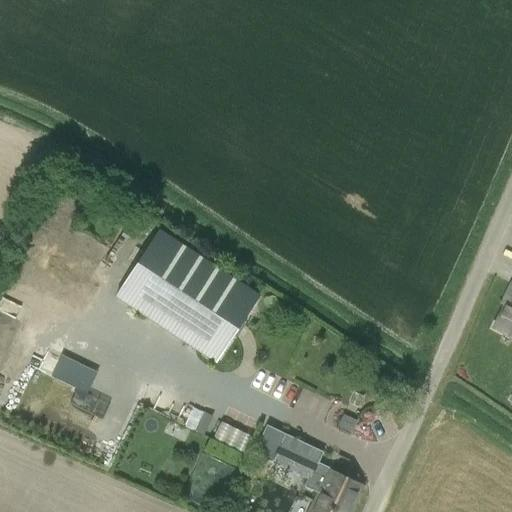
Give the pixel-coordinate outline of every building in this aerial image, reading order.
[(153,238),(114,297),(193,349),(215,363),(235,333),(242,321),(259,296),(221,271),(158,230),(153,238)] [(511,285),(510,285),(501,304),(504,306),(493,328),(511,337),(511,285)] [(0,348),(3,350),(19,311),(1,303),(0,304),(0,348)] [(106,403),(96,399),(102,385),(105,386),(111,369),(88,360),(69,406),(100,418),(106,403)] [(194,430),(203,434),(211,415),(202,411),(194,430)] [(343,415),(336,429),(348,435),(355,421),(343,415)] [(218,425),(215,439),(231,442),(234,428),(218,425)] [(348,511),(360,487),(329,472),(315,465),(320,452),(267,426),(253,452),(308,479),(305,486),(319,493),(309,511),(348,511)]
